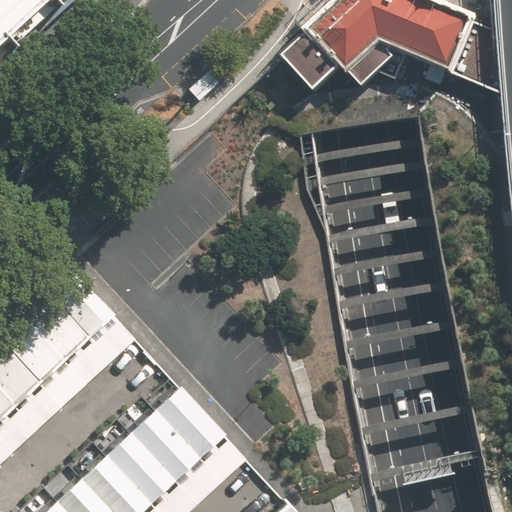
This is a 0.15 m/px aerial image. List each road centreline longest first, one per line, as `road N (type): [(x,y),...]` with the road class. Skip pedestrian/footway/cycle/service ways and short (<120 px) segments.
road 1 (motorway): [(458,511),(364,0)]
road 2 (secondary): [(0,181),(206,0)]
